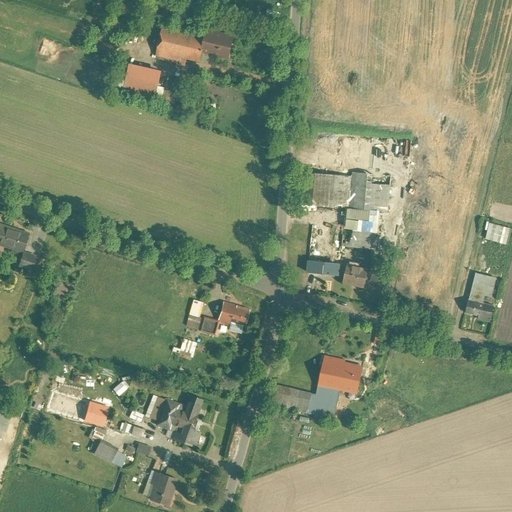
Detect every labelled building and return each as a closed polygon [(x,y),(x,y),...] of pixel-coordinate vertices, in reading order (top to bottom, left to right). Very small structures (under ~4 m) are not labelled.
[(200,50),(203,36),(159,25),(152,54),(179,61),(178,65),(187,67),(189,60),(196,62),(200,50)] [(200,50),(228,57),(233,35),(205,28),(203,36),(200,50)] [(153,98),(161,69),(125,59),(120,78),(115,76),(112,87),(153,98)] [(308,223),(376,231),(378,210),(386,211),(390,177),(353,173),(349,208),(311,203),(308,223)] [(28,231),(0,224),(0,243),(23,249),(28,231)] [(344,229),(310,225),(306,271),(339,274),(344,229)] [(511,233),(511,230),(490,225),(485,241),(508,247),(511,233)] [(21,254),(18,266),(29,270),(33,257),(21,254)] [(347,266),(344,284),(367,287),(370,269),(347,266)] [(497,280),(476,275),(466,316),(479,319),(478,322),(490,325),(494,308),(484,305),(485,299),(492,300),(497,280)] [(249,308),(224,301),(219,317),(244,325),(249,308)] [(384,335),(377,334),(374,346),(381,348),(384,335)] [(180,348),(173,346),(171,353),(193,357),(196,341),(182,338),(180,348)] [(345,362),(325,357),(318,389),(340,394),(357,398),(365,364),(354,361),(353,367),(345,365),(345,362)] [(119,396),(127,388),(121,381),(112,389),(119,396)] [(308,416),(313,396),(276,388),(272,407),(308,416)] [(334,421),(340,394),(318,389),(316,397),(313,396),(308,416),(334,421)] [(188,396),(182,412),(197,417),(203,401),(188,396)] [(180,404),(164,398),(155,425),(171,431),(173,424),(178,410),(180,404)] [(182,412),(178,410),(173,424),(180,427),(191,430),(192,431),(197,417),(182,412)] [(0,438),(5,439),(10,414),(0,412),(0,438)] [(140,421),(143,415),(136,413),(134,419),(140,421)] [(142,436),(145,428),(122,423),(120,431),(142,436)] [(191,430),(180,427),(176,440),(186,443),(191,430)] [(192,431),(191,430),(186,443),(195,446),(199,433),(192,431)] [(125,452),(100,440),(93,454),(118,466),(125,452)] [(152,446),(139,442),(136,452),(149,456),(152,446)] [(148,499),(167,505),(175,479),(157,473),(148,499)]
